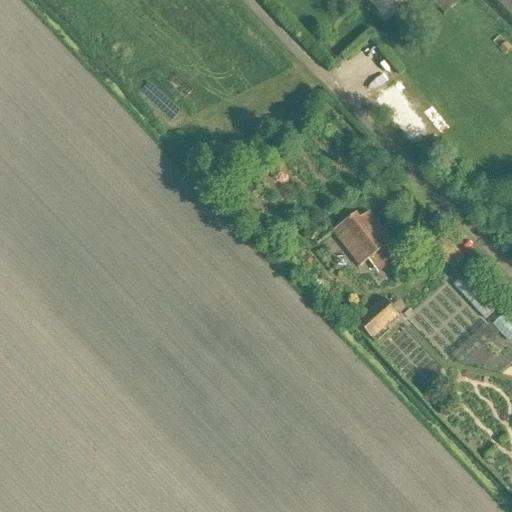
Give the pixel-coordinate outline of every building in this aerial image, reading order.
[(366,0),(382,17),(400,0),(366,0)] [(426,0),(443,18),(461,0),(426,0)] [(360,269),(392,245),(368,215),(359,222),(355,217),(333,234),(360,269)] [(399,319),(382,301),(356,325),(358,328),(350,334),(363,349),(370,342),(372,343),(399,319)] [(507,343),(511,339),(511,329),(503,315),(493,322),(507,343)]
